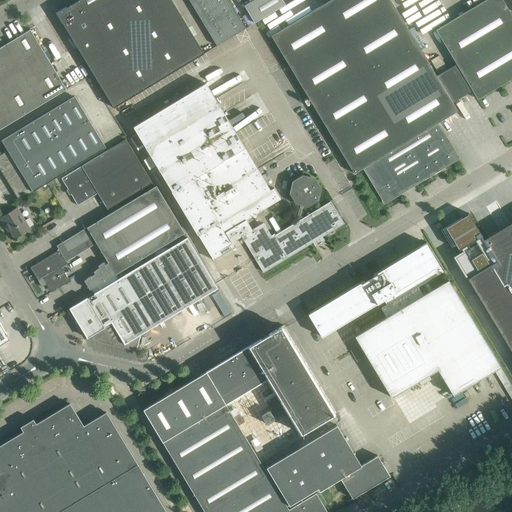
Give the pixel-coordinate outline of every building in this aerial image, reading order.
[(114,107),(203,53),(171,0),(78,0),(56,13),(114,107)] [(228,0),(189,0),(217,45),(246,28),(228,0)] [(249,0),(261,19),(285,4),(282,0),(249,0)] [(390,0),(329,0),(271,36),(354,173),(364,167),(370,177),(385,201),(405,189),(406,190),(412,187),(411,185),(457,158),(437,123),(457,111),(452,103),(472,90),(477,99),(511,77),(511,16),(502,0),(484,0),(436,30),(456,64),(448,69),(439,55),(430,60),(439,74),(436,76),(390,0)] [(0,129),(66,89),(30,29),(0,47),(0,129)] [(270,190),(218,104),(205,83),(132,127),(137,134),(144,146),(171,191),(197,235),(198,234),(213,260),(234,247),(231,242),(241,236),(263,272),(344,223),(330,201),(302,218),(301,215),(303,205),(307,206),(318,200),(321,188),(314,178),(303,175),(292,181),(289,193),(295,204),(300,205),(297,215),(300,220),(272,237),(263,223),(252,230),(245,219),(280,198),(273,187),(270,190)] [(0,168),(18,199),(105,147),(74,96),(1,140),(8,150),(0,154),(0,168)] [(144,146),(137,134),(131,138),(138,150),(144,146)] [(113,211),(119,208),(117,205),(153,183),(126,139),(61,178),(78,205),(98,193),(108,210),(111,209),(113,211)] [(113,211),(57,245),(59,249),(66,261),(83,251),(96,243),(106,260),(98,265),(99,268),(93,271),(95,274),(84,280),(90,290),(184,232),(156,185),(119,208),(113,211)] [(7,224),(15,237),(29,228),(17,208),(0,218),(5,225),(7,224)] [(468,213),(444,228),(455,245),(457,244),(462,252),(454,257),(511,352),(511,221),(484,239),(468,213)] [(72,306),(69,308),(86,336),(86,337),(87,338),(91,336),(93,338),(95,339),(97,340),(99,341),(102,342),(104,343),(138,350),(137,349),(141,334),(217,288),(187,237),(95,293),(73,306),(72,306)] [(364,280),(306,315),(306,316),(308,315),(321,337),(383,299),(386,305),(380,308),(386,317),(367,328),(362,331),(361,332),(357,334),(354,336),(391,397),(437,369),(453,395),(494,370),(500,367),(448,280),(433,289),(428,292),(423,295),(418,287),(423,283),(428,281),(443,272),(426,244),(427,243),(427,242),(372,275),(373,276),(372,277),(370,274),(364,277),(365,280),(364,281),(364,280)] [(59,249),(35,264),(38,270),(43,267),(46,272),(41,275),(36,278),(42,287),(46,284),(47,284),(51,281),(56,289),(69,281),(61,267),(67,263),(66,261),(59,249)] [(0,344),(9,339),(0,323),(0,344)] [(255,344),(276,378),(299,365),(278,330),(255,344)] [(243,398),(254,392),(276,378),(255,344),(222,364),(243,398)] [(200,402),(210,419),(232,405),(243,398),(222,364),(189,384),(200,402)] [(299,365),(276,378),(297,412),(319,399),(299,365)] [(297,412),(276,378),(254,392),(275,426),(297,412)] [(148,409),(159,427),(200,402),(189,384),(148,409)] [(243,398),(232,405),(253,439),(275,426),(254,392),(243,398)] [(210,419),(200,402),(159,427),(170,445),(211,421),(210,419)] [(0,511),(166,511),(106,412),(83,425),(70,403),(36,424),(33,419),(21,427),(23,431),(0,445),(0,511)] [(253,439),(232,405),(210,419),(211,421),(221,438),(230,453),(253,439)] [(221,438),(211,421),(170,445),(180,463),(221,438)] [(336,425),(266,467),(288,505),(317,488),(319,491),(339,478),(351,498),(389,476),(377,455),(360,465),(336,425)] [(230,453),(221,438),(180,463),(191,481),(232,456),(230,453)] [(202,499),(243,474),(232,456),(191,481),(202,499)] [(243,474),(202,499),(209,511),(220,511),(254,492),(243,474)] [(220,511),(260,511),(265,510),(254,492),(220,511)] [(339,511),(328,492),(294,511),(339,511)]
